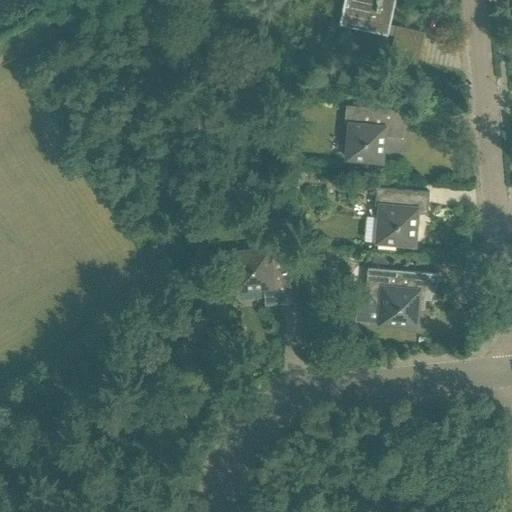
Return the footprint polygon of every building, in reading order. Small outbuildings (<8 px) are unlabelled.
[(344,0),(339,27),(363,32),(387,38),(387,36),(387,35),(393,37),(394,37),(389,57),(387,68),(414,74),(422,42),(424,32),(396,26),(396,27),(396,28),(389,27),(395,0),(344,0)] [(403,138),(405,111),(346,106),(344,125),(349,125),(347,159),(381,162),(384,136),(403,138)] [(186,170),(175,170),(176,184),(187,183),(186,170)] [(428,215),(429,192),(377,188),(375,206),(380,206),(377,242),(414,246),(417,214),(428,215)] [(232,254),(219,255),(220,270),(234,269),(236,291),(245,290),(264,288),(265,306),(276,305),(292,303),(288,264),(286,242),(267,244),(268,248),(268,250),(241,253),(232,254)] [(437,301),(439,274),(368,268),(366,290),(380,306),(381,306),(380,324),(416,327),(419,299),(437,301)]
